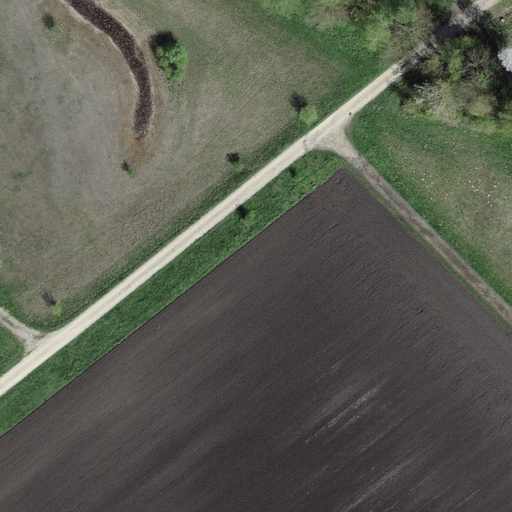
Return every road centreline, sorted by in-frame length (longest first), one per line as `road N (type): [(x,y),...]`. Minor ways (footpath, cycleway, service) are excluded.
road 1 (track): [(0,388),(326,132)]
road 2 (track): [(326,132),(511,319)]
road 3 (track): [(326,132),(491,0)]
